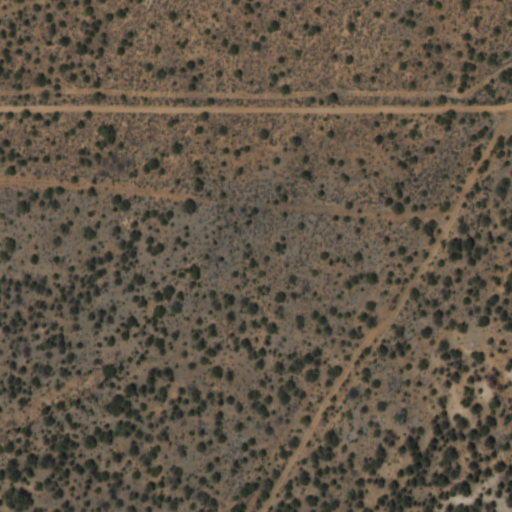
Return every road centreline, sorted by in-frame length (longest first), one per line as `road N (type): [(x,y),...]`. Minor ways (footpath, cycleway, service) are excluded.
road 1 (track): [(0,107),(511,104)]
road 2 (track): [(257,511),(361,344),(391,316),(511,118)]
